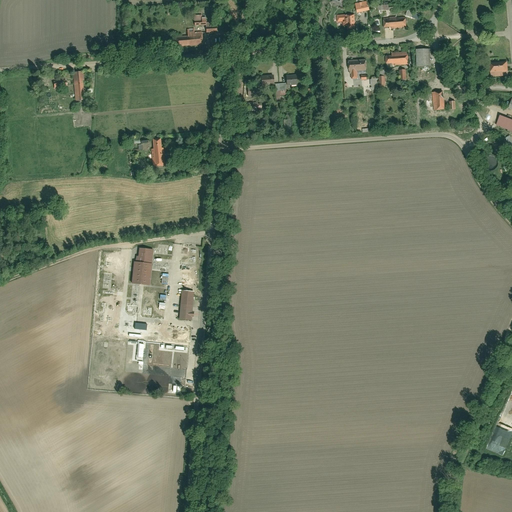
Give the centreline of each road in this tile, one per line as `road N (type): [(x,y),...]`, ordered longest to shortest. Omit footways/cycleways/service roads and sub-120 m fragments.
road 1 (residential): [(244,52),(229,71),(220,130),(187,511)]
road 2 (unclassified): [(244,52),(0,69)]
road 3 (track): [(443,511),(449,464),(511,324)]
road 4 (unclassified): [(433,19),(397,40),(244,52)]
road 5 (track): [(511,225),(473,175),(466,152),(492,116),(511,115)]
